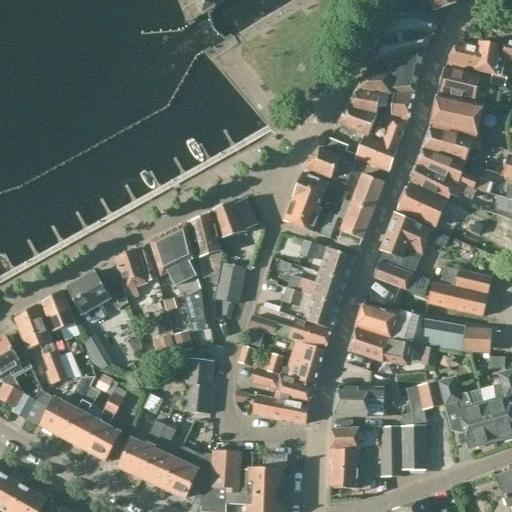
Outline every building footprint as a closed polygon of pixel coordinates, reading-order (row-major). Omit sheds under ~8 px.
[(210,0),(196,0),(195,1),(202,13),(214,6),(210,0)] [(456,0),(427,0),(432,12),(454,5),(456,0)] [(390,17),(369,69),(410,54),(424,51),(438,26),(436,20),(415,14),(390,17)] [(477,48),(472,71),(492,76),(495,76),(501,77),(502,73),(504,62),(511,64),(511,40),(501,39),(500,47),(478,43),(477,48)] [(445,65),(472,71),(477,48),(457,43),(445,65)] [(369,69),(366,75),(365,75),(347,111),(376,117),(381,97),(394,97),(414,94),(424,51),(410,54),(369,69)] [(444,69),(437,94),(474,102),(479,77),(471,75),(472,72),(464,70),(463,74),(444,69)] [(506,79),(501,77),(495,76),(492,76),(490,84),(505,87),(506,79)] [(407,124),(414,94),(394,97),(391,121),(407,124)] [(436,95),(430,129),(474,138),(476,139),(476,138),(483,106),(436,95)] [(390,121),(376,117),(347,111),(338,128),(356,135),(357,131),(370,136),(372,128),(386,132),(390,121)] [(407,124),(391,121),(390,121),(386,132),(382,142),(370,136),(357,131),(356,135),(355,137),(364,141),(357,160),(380,170),(388,173),(407,124)] [(483,140),(476,138),(476,139),(474,138),(430,129),(422,149),(465,164),(469,151),(480,154),(483,140)] [(344,159),(345,154),(348,147),(329,139),(323,150),(344,159)] [(355,164),(348,162),(320,149),(305,169),(345,187),(355,164)] [(461,174),(463,170),(465,164),(422,149),(416,165),(455,183),(457,184),(458,183),(475,191),(474,190),(478,179),(461,174)] [(511,156),(510,156),(502,177),(511,180),(511,156)] [(448,201),(450,196),(459,199),(461,193),(473,198),(476,192),(475,191),(458,183),(457,184),(455,183),(416,165),(409,182),(446,200),(448,201)] [(380,170),(378,175),(386,178),(388,173),(380,170)] [(302,175),(293,199),(318,209),(328,185),(302,175)] [(343,201),(343,204),(372,215),(386,178),(378,175),(376,181),(363,176),(355,197),(347,194),(343,201)] [(442,205),(446,200),(409,182),(397,210),(433,226),(442,205)] [(342,201),(343,201),(347,194),(345,193),(339,190),(335,197),(342,201)] [(284,222),(312,233),(321,210),(318,209),(293,199),(284,222)] [(247,231),(258,226),(246,200),(235,205),(234,202),(213,211),(220,241),(248,233),(247,231)] [(339,217),(338,219),(346,222),(337,243),(358,251),(372,215),(343,204),(338,216),(339,217)] [(330,240),(338,219),(339,217),(338,216),(329,213),(321,236),(330,240)] [(223,250),(220,250),(211,215),(200,220),(189,224),(198,258),(198,259),(199,259),(207,256),(211,255),(211,273),(211,283),(216,284),(219,285),(216,300),(233,304),(239,305),(239,303),(242,288),(244,279),(246,270),(236,268),(222,265),(223,250)] [(395,215),(385,240),(381,252),(382,253),(374,278),(424,298),(430,281),(411,275),(412,271),(414,272),(422,255),(428,241),(445,248),(449,239),(432,231),(395,215)] [(188,225),(169,234),(179,268),(195,298),(186,303),(190,320),(193,333),(206,331),(201,290),(197,278),(190,263),(196,260),(188,225)] [(511,253),(511,232),(504,230),(498,250),(511,253)] [(90,239),(100,260),(115,253),(105,231),(90,239)] [(169,274),(181,296),(184,294),(186,303),(195,298),(179,268),(169,234),(151,243),(162,277),(169,274)] [(299,255),(324,264),(321,274),(347,283),(355,259),(329,250),(304,241),(299,255)] [(115,260),(118,269),(126,291),(128,301),(139,297),(136,288),(147,284),(142,268),(154,264),(147,245),(115,260)] [(454,286),(454,287),(488,295),(492,278),(461,271),(460,271),(446,268),(441,280),(454,286)] [(126,291),(118,269),(100,280),(96,273),(67,289),(82,317),(83,316),(87,323),(94,324),(105,318),(107,312),(103,305),(112,300),(117,310),(127,304),(125,292),(126,291)] [(315,283),(311,297),(340,306),(347,283),(321,274),(318,283),(315,283)] [(290,276),(286,288),(305,294),(309,281),(302,279),(302,280),(290,276)] [(433,284),(428,304),(483,317),(488,297),(433,284)] [(300,308),(305,294),(286,288),(282,302),(300,308)] [(63,291),(42,304),(54,334),(77,325),(63,291)] [(340,306),(311,297),(303,321),(332,330),(340,306)] [(461,352),(465,327),(442,324),(415,319),(411,336),(401,335),(406,321),(403,320),(404,317),(399,315),(364,304),(356,328),(392,339),(410,343),(461,352)] [(16,319),(28,351),(39,347),(43,356),(48,372),(45,373),(51,386),(60,384),(68,380),(64,371),(53,344),(52,342),(38,306),(16,319)] [(249,328),(275,336),(295,341),(326,350),(331,332),(296,320),(293,329),(278,325),(253,317),(249,328)] [(356,330),(349,352),(383,364),(386,357),(409,361),(412,345),(393,342),(356,330)] [(463,352),(490,354),(492,331),(466,330),(463,352)] [(193,350),(187,332),(174,336),(180,354),(193,350)] [(102,346),(96,336),(85,342),(91,353),(102,346)] [(6,338),(0,341),(0,376),(0,377),(5,385),(14,390),(19,393),(21,389),(10,371),(29,360),(24,350),(16,355),(6,338)] [(62,341),(53,344),(64,371),(73,368),(68,356),(62,341)] [(286,378),(315,387),(326,351),(296,342),(288,370),(281,367),(284,358),(272,355),(267,372),(286,378)] [(243,347),(238,363),(250,367),(255,350),(243,347)] [(435,368),(437,350),(423,348),(420,366),(435,368)] [(491,368),(505,369),(505,359),(491,358),(491,368)] [(188,360),(186,373),(212,376),(214,363),(188,360)] [(144,374),(137,363),(128,368),(135,380),(144,374)] [(286,378),(267,372),(261,370),(257,385),(277,391),(276,398),(310,406),(315,387),(286,378)] [(495,401),(484,404),(495,442),(511,437),(511,408),(509,397),(511,396),(511,371),(499,375),(501,385),(493,387),(495,401)] [(185,386),(187,386),(211,389),(212,376),(186,373),(185,386)] [(111,381),(102,376),(96,389),(104,394),(111,381)] [(83,378),(73,397),(71,402),(69,406),(57,399),(41,428),(63,439),(90,388),(91,388),(96,378),(83,378)] [(438,383),(445,405),(445,406),(457,403),(459,411),(469,449),(495,442),(484,404),(472,407),(466,394),(459,396),(454,379),(438,383)] [(438,382),(417,387),(422,411),(444,406),(438,382)] [(0,393),(0,399),(6,403),(14,390),(5,385),(0,393)] [(119,385),(104,413),(100,418),(99,422),(84,451),(106,462),(121,434),(108,427),(110,424),(114,419),(122,404),(128,390),(119,385)] [(187,386),(185,399),(212,402),(213,389),(211,389),(187,386)] [(63,439),(84,451),(99,422),(88,416),(90,412),(93,407),(100,393),(91,388),(90,388),(63,439)] [(6,403),(15,408),(16,408),(23,395),(19,393),(14,390),(6,403)] [(368,419),(369,407),(384,408),(385,394),(337,392),(336,418),(368,419)] [(12,413),(27,420),(37,402),(23,395),(16,408),(15,408),(12,413)] [(310,407),(257,397),(254,415),(306,425),(310,407)] [(210,415),(212,402),(185,399),(184,412),(210,415)] [(166,427),(156,422),(149,436),(147,442),(146,446),(133,440),(119,469),(142,479),(160,441),(166,427)] [(176,431),(175,431),(166,427),(142,479),(163,489),(177,460),(176,460),(165,455),(166,451),(170,446),(176,431)] [(426,427),(382,428),(382,456),(382,469),(383,478),(403,478),(403,470),(427,469),(426,427)] [(332,431),(331,451),(361,452),(361,455),(382,456),(382,428),(359,429),(332,431)] [(191,487),(202,491),(202,488),(203,471),(199,471),(187,465),(188,461),(191,456),(194,450),(183,446),(181,451),(178,457),(176,460),(177,460),(163,489),(186,500),(191,487)] [(331,451),(329,489),(370,491),(372,468),(382,469),(382,456),(361,455),(361,452),(331,451)] [(249,483),(240,482),(241,453),(213,452),(213,472),(203,471),(202,488),(227,489),(227,494),(283,496),(284,484),(286,483),(287,476),(284,474),(284,471),(250,469),(249,483)] [(511,471),(497,477),(509,508),(511,507),(511,471)] [(0,510),(3,511),(12,511),(25,489),(4,477),(0,483),(0,510)] [(239,505),(249,506),(248,511),(285,511),(283,509),(283,496),(227,494),(227,489),(202,488),(202,491),(201,511),(227,511),(227,504),(238,505),(239,505)] [(40,511),(47,501),(25,489),(12,511),(40,511)] [(432,511),(431,509),(428,499),(393,511),(432,511)]
